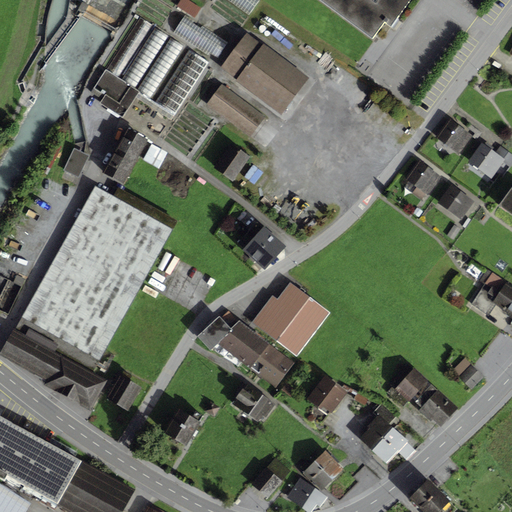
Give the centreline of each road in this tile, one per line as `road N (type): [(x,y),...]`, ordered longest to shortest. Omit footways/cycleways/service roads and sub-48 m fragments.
road 1 (residential): [(115,455),(199,321),(356,213),(511,15)]
road 2 (primary): [(511,375),(413,471),(353,511)]
road 3 (primary): [(115,455),(0,371)]
